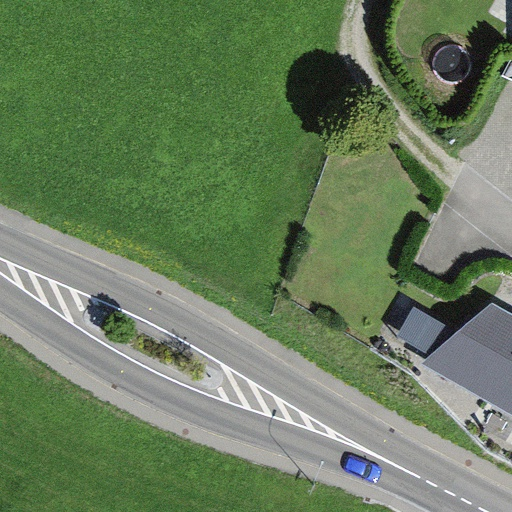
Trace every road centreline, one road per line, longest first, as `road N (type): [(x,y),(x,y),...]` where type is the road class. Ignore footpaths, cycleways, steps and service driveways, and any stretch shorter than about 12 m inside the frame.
road 1 (tertiary): [(0,260),(486,511)]
road 2 (track): [(469,190),(382,100),(363,61),(359,25),(368,0)]
